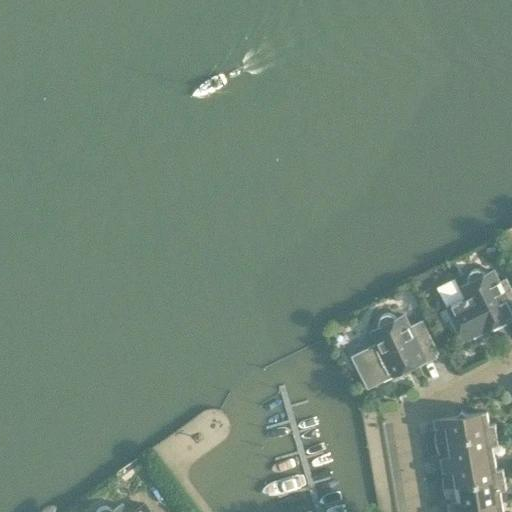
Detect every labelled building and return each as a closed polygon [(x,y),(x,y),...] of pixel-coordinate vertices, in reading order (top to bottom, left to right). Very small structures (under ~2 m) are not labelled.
[(493,271),(485,275),(484,273),(482,271),(481,270),(478,270),(476,270),(475,270),(473,270),(471,272),(470,273),(469,274),(468,275),(468,277),(468,278),(468,280),(468,281),(468,283),(460,287),(466,299),(447,308),(464,341),(511,316),(511,290),(506,278),(498,282),(493,271)] [(404,315),(396,319),(395,317),(393,316),(392,315),(390,314),(388,314),(386,314),(384,315),(382,316),(380,317),(380,318),(379,320),(379,321),(378,323),(378,324),(379,325),(379,327),(371,331),(377,343),(351,356),(367,389),(439,353),(422,320),(409,326),(404,315)] [(487,411),(467,414),(461,410),(457,416),(433,420),(434,428),(445,426),(448,441),(497,433),(495,423),(489,424),(487,411)] [(493,445),(499,444),(497,433),(448,441),(450,456),(439,458),(441,466),(495,457),(493,445)] [(503,468),(497,469),(495,457),(441,466),(442,473),(453,471),(455,486),(505,478),(503,468)] [(500,490),(506,489),(505,478),(455,486),(458,501),(447,503),(448,511),(502,502),(500,490)] [(504,511),(502,502),(448,511),(504,511)] [(149,511),(143,503),(130,511),(123,511),(118,505),(111,510),(110,509),(109,508),(108,507),(107,507),(104,506),(102,506),(101,507),(100,507),(98,508),(96,510),(95,511),(94,511),(149,511)]
